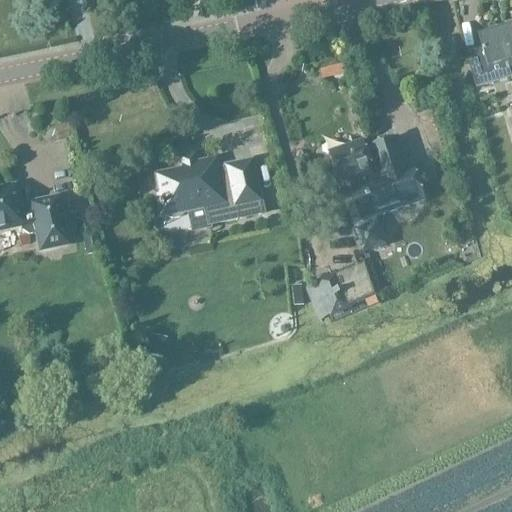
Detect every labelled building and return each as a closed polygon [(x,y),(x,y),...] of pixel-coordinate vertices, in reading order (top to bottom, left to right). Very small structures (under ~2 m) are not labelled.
[(511,28),(503,31),(511,61),(511,28)] [(507,87),(511,85),(511,61),(503,31),(478,38),(488,69),(501,65),(507,87)] [(373,167),(389,214),(424,202),(413,169),(407,171),(396,140),(370,148),(376,166),(373,167)] [(353,226),(389,214),(373,167),(371,168),(362,144),(329,155),(353,226)] [(261,215),(258,202),(250,163),(225,168),(225,170),(215,172),(213,162),(195,166),(195,163),(190,161),(182,162),(180,167),(181,173),(155,178),(159,196),(156,196),(157,205),(157,209),(158,209),(160,217),(165,216),(168,219),(171,220),(178,218),(181,216),(183,212),(188,211),(187,209),(203,205),(207,227),(261,215)] [(0,231),(20,227),(21,231),(28,236),(35,234),(39,252),(67,246),(57,199),(29,205),(31,214),(19,216),(13,188),(0,190),(0,231)] [(386,246),(376,218),(354,226),(363,254),(386,246)] [(364,263),(332,276),(306,289),(320,321),(328,316),(330,318),(351,309),(350,307),(375,296),(364,263)] [(301,286),(291,287),(294,306),(303,305),(301,286)] [(162,358),(165,344),(150,341),(147,355),(162,358)]
